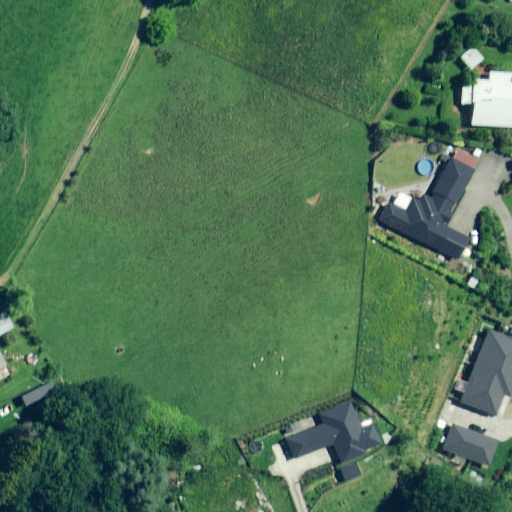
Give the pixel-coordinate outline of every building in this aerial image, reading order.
[(481,59),(470,46),(457,56),(469,70),(481,59)] [(511,69),(510,70),(510,73),(487,72),(487,81),(471,80),(471,86),(461,86),(460,104),(471,105),(470,125),(511,126),(511,69)] [(465,190),(461,188),(470,169),(447,158),(427,199),(420,195),(417,202),(409,198),(403,211),(385,203),(377,221),(456,259),(466,238),(442,226),(455,201),(458,203),(465,190)] [(0,333),(11,328),(2,311),(0,311),(0,380),(10,376),(0,358),(0,333)] [(511,378),(511,345),(474,338),(441,407),(491,430),(511,378)] [(358,429),(347,403),(317,415),(321,425),(282,441),(290,459),(327,444),(334,462),(359,452),(358,449),(375,442),(368,424),(358,429)] [(489,447),(439,430),(428,456),(475,472),(489,447)]
